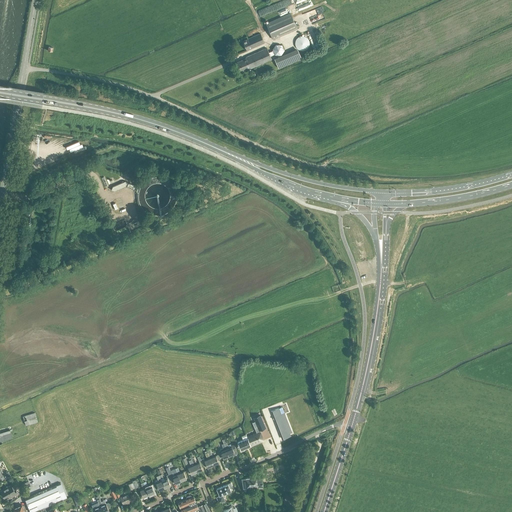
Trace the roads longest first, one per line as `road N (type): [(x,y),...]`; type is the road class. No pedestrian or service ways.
road 1 (primary): [(236,157),(113,113),(0,92)]
road 2 (tertiary): [(0,209),(35,0)]
road 3 (track): [(511,253),(343,291)]
road 4 (secondary): [(348,427),(380,263)]
road 5 (residential): [(202,483),(343,425)]
road 6 (primary): [(381,192),(327,186),(236,157)]
road 7 (primary): [(511,173),(437,191),(381,192)]
